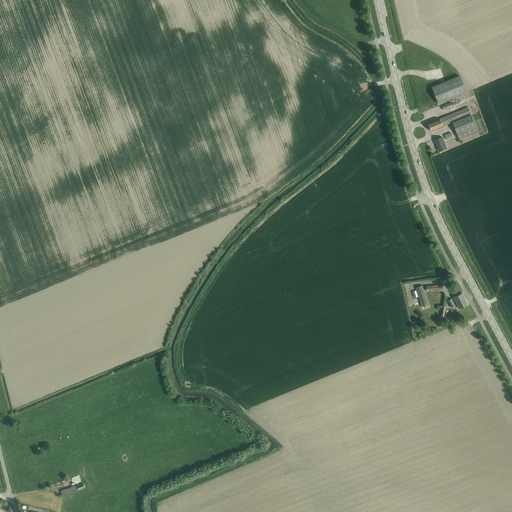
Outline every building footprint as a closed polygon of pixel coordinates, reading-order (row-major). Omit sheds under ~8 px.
[(431,87),(438,104),(466,92),(459,76),(431,87)] [(438,119),(441,126),(452,122),(471,114),(468,107),(438,119)] [(471,114),(452,122),(460,139),(478,131),(471,114)] [(431,131),(441,126),(438,119),(428,123),(431,131)] [(442,137),(435,140),(440,151),(447,148),(442,137)] [(422,308),(428,306),(421,287),(415,288),(422,308)] [(459,309),(467,305),(461,294),(453,298),(459,309)] [(63,498),(77,491),(75,486),(60,492),(63,498)]
